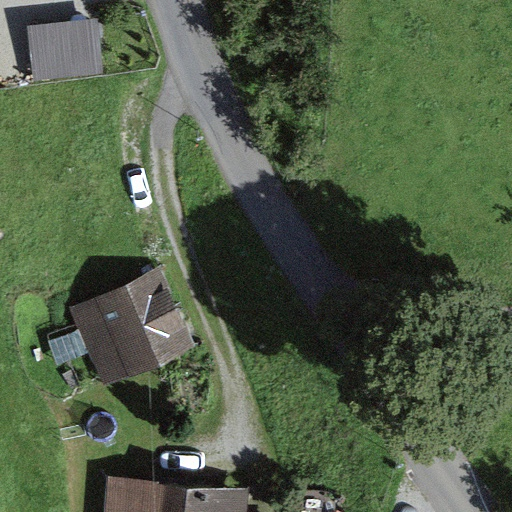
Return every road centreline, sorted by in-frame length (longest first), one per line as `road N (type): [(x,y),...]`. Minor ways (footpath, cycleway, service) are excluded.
road 1 (unclassified): [(474,511),(325,297),(220,118),(177,0)]
road 2 (track): [(149,379),(146,418),(168,449),(203,456),(220,448),(237,411),(230,365),(165,187),(166,125),(200,74)]
road 3 (track): [(325,297),(511,320)]
